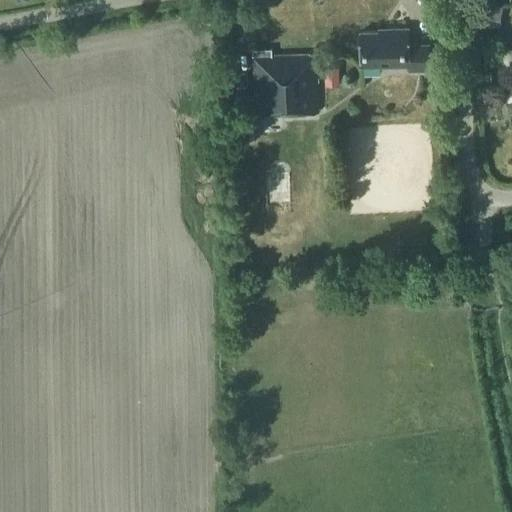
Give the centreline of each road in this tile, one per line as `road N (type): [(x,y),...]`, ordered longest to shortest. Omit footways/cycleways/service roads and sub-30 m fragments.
road 1 (residential): [(461,0),(467,161),(476,189),(511,198)]
road 2 (residential): [(0,24),(122,0)]
